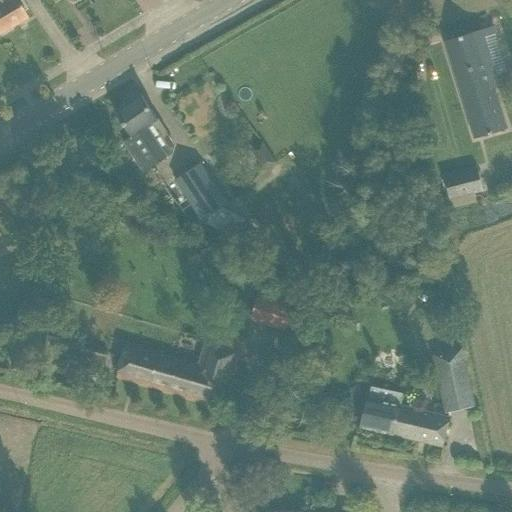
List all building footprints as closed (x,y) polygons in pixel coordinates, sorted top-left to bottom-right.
[(10,27),(26,17),(22,11),(25,9),(19,0),(0,0),(0,34),(1,36),(11,29),(10,27)] [(444,41),(473,137),(506,128),(476,31),(444,41)] [(123,142),(142,170),(166,153),(148,126),(157,120),(140,94),(114,112),(131,137),(123,142)] [(195,210),(202,221),(227,202),(201,163),(167,184),(186,213),(195,210)] [(482,190),(476,167),(444,175),(449,199),(482,190)] [(28,246),(17,212),(7,215),(15,240),(3,244),(6,253),(28,246)] [(15,240),(7,215),(0,217),(0,234),(3,244),(15,240)] [(419,233),(385,237),(389,264),(422,260),(422,261),(441,259),(435,219),(417,222),(419,233)] [(419,278),(412,290),(417,293),(415,296),(424,302),(426,298),(431,301),(439,289),(419,278)] [(126,343),(116,377),(223,408),(240,351),(206,341),(199,364),(126,343)] [(11,343),(8,370),(22,371),(24,344),(11,343)] [(434,365),(438,381),(468,374),(464,358),(434,365)] [(360,427),(442,446),(448,417),(399,405),(402,393),(370,386),(368,398),(367,397),(360,427)]
